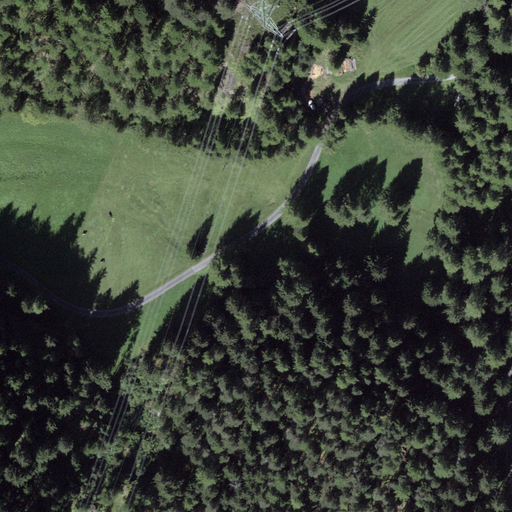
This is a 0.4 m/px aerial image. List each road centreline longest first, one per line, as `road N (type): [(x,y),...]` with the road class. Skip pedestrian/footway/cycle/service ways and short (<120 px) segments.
road 1 (track): [(0,258),(75,310),(108,313),(141,301),(274,217),(331,117),(354,93),(459,72),(491,57),(511,12)]
road 2 (track): [(502,511),(511,391),(491,273),(511,239)]
